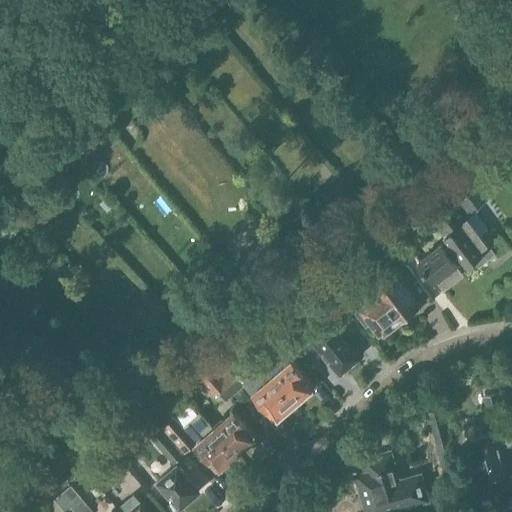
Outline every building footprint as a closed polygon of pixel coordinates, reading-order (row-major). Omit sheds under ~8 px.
[(81,118),(94,133),(103,124),(91,110),(81,118)] [(435,198),(425,207),(449,239),(450,238),(461,253),(454,258),(462,269),(468,264),(469,266),(476,261),(475,259),(490,247),(467,217),(486,203),(476,189),(446,211),(435,198)] [(108,211),(117,203),(109,194),(100,203),(108,211)] [(424,207),(434,220),(449,240),(443,245),(441,243),(419,260),(441,288),(463,271),(461,269),(462,269),(454,258),(461,253),(450,238),(449,239),(425,207),(424,207)] [(0,219),(0,238),(4,244),(17,234),(5,220),(2,222),(0,219)] [(373,223),(365,229),(378,245),(385,239),(384,236),(382,234),(373,223)] [(395,228),(385,235),(402,256),(411,249),(406,242),(395,228)] [(385,239),(378,245),(390,261),(400,254),(387,237),(385,239)] [(384,267),(368,279),(402,322),(414,313),(412,310),(420,304),(400,279),(403,278),(393,266),(387,271),(384,267)] [(328,267),(318,276),(328,288),(341,302),(351,293),(338,279),(328,267)] [(402,322),(368,279),(368,278),(367,279),(372,285),(357,296),(364,305),(359,309),(379,335),(387,330),(389,332),(402,322)] [(291,314),(278,326),(286,335),(297,349),(298,350),(310,340),(339,374),(365,353),(331,313),(336,309),(320,289),(304,302),(315,315),(302,326),(291,314)] [(118,350),(101,330),(88,341),(105,361),(118,350)] [(280,347),(261,364),(298,406),(309,397),(308,393),(314,389),(306,379),(308,378),(289,355),(297,349),(286,335),(276,343),(280,347)] [(2,354),(7,361),(5,363),(16,377),(30,366),(19,352),(17,353),(11,347),(2,354)] [(208,358),(193,372),(213,396),(219,390),(227,400),(237,392),(224,376),(208,358)] [(261,364),(243,379),(247,383),(245,385),(265,409),(266,408),(276,420),(282,415),(286,417),(298,407),(298,406),(261,364)] [(233,368),(224,376),(237,392),(245,385),(247,383),(243,379),(243,378),(233,368)] [(472,448),(481,480),(505,474),(500,459),(502,458),(499,451),(511,446),(511,443),(497,391),(483,395),(493,430),(483,434),(486,444),(472,448)] [(427,413),(442,468),(456,464),(441,409),(427,413)] [(233,410),(214,427),(236,452),(238,454),(249,445),(249,441),(255,435),(245,424),(246,424),(233,410)] [(172,416),(162,425),(185,451),(193,443),(194,444),(193,445),(206,459),(207,458),(216,469),(223,464),(226,465),(238,455),(238,454),(236,452),(214,427),(213,427),(199,412),(197,413),(182,427),(174,418),(172,416)] [(161,428),(150,437),(173,463),(184,454),(161,428)] [(71,436),(65,430),(58,436),(64,442),(71,436)] [(62,444),(49,431),(40,440),(53,453),(62,444)] [(129,469),(109,446),(95,459),(114,482),(129,469)] [(382,511),(427,500),(420,474),(397,480),(389,450),(375,454),(376,458),(365,461),(368,472),(355,475),(359,492),(366,490),(372,511),(382,511)] [(168,492),(180,505),(199,489),(177,463),(158,480),(161,483),(157,485),(165,495),(168,492)] [(25,480),(45,476),(42,464),(22,469),(25,480)] [(75,511),(92,511),(69,484),(53,498),(64,510),(70,505),(75,511)] [(117,508),(121,511),(148,511),(133,494),(117,508)]
